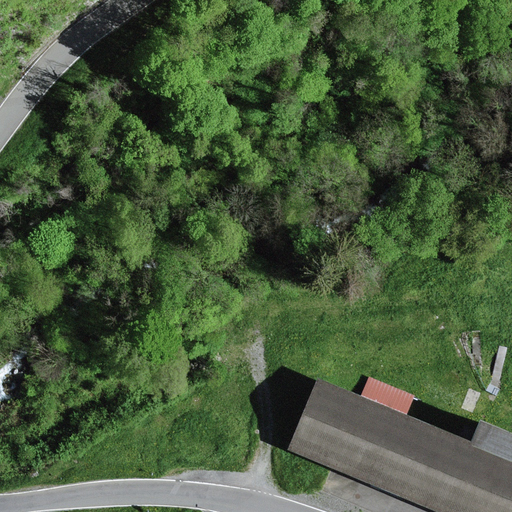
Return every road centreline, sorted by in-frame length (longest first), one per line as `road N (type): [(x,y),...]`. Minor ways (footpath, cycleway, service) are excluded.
road 1 (unknown): [(262,509),(257,363),(272,325),(308,312),(433,305),(455,324),(466,360)]
road 2 (tertiary): [(272,511),(149,492),(0,506)]
road 3 (tertiary): [(0,131),(66,51),(132,0)]
